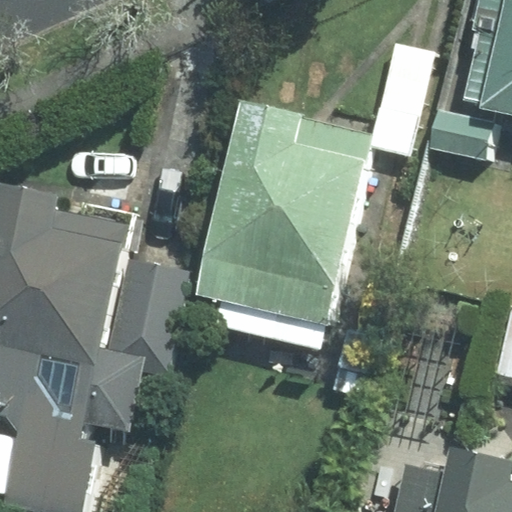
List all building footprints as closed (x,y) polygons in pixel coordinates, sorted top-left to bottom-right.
[(511,118),(511,0),(480,0),(460,97),(486,103),(484,113),(511,118)] [(389,151),(256,119),(209,311),(343,343),(389,151)] [(76,212),(10,199),(0,249),(0,430),(39,438),(24,511),(99,511),(109,461),(93,458),(97,440),(145,449),(161,370),(121,362),(147,235),(75,221),(76,212)] [(511,330),(499,383),(511,386),(511,330)] [(511,511),(511,474),(465,464),(459,488),(413,478),(405,511),(511,511)]
